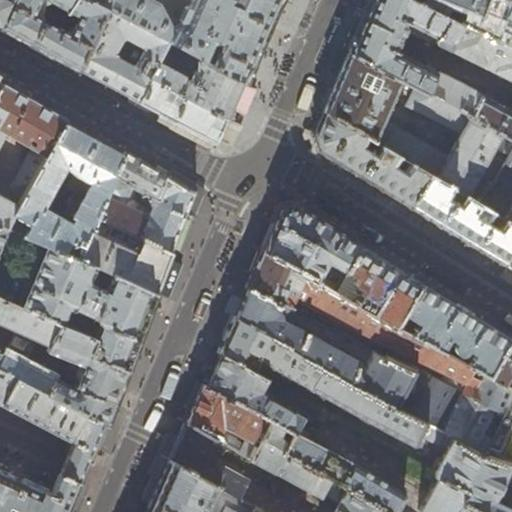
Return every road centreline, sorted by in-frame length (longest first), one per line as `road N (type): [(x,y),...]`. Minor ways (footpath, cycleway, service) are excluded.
road 1 (residential): [(113,485),(238,183)]
road 2 (residential): [(267,152),(511,304)]
road 3 (residential): [(238,183),(0,56)]
road 4 (residential): [(267,152),(331,0)]
road 5 (residential): [(113,485),(0,435)]
